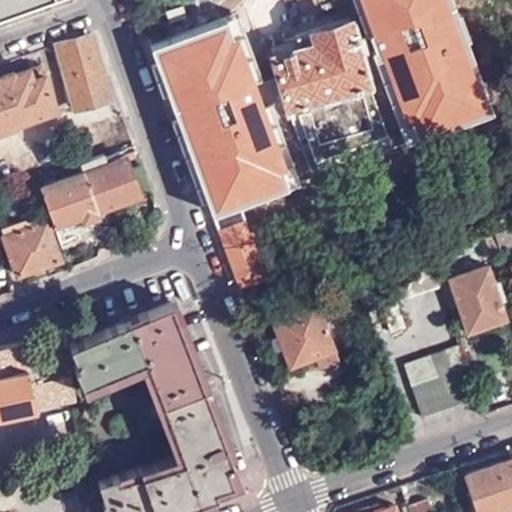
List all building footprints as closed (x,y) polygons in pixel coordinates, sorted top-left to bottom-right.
[(0,0),(0,9),(1,12),(34,0),(0,0)] [(405,95),(441,84),(464,77),(475,74),(470,56),(459,59),(458,56),(431,64),(411,3),(356,20),(353,16),(299,32),(303,45),(276,53),(291,101),(258,111),(279,181),(315,170),(302,126),(358,110),(363,124),(408,109),(405,95)] [(97,33),(61,46),(80,109),(114,98),(97,33)] [(61,109),(45,66),(18,75),(14,72),(0,77),(0,132),(18,127),(18,124),(61,109)] [(464,77),(441,84),(444,99),(467,93),(464,77)] [(208,120),(186,128),(202,173),(223,166),(208,120)] [(94,170),(90,159),(83,162),(100,209),(103,208),(142,194),(129,157),(131,156),(130,152),(107,159),(109,164),(94,170)] [(100,209),(83,162),(75,164),(80,174),(44,187),(64,246),(79,241),(78,235),(69,237),(62,222),(80,216),(82,220),(98,215),(98,210),(100,209)] [(238,204),(216,211),(239,272),(252,266),(238,221),(244,219),(238,204)] [(46,212),(24,219),(26,226),(49,218),(46,212)] [(511,217),(490,225),(495,239),(511,233),(511,217)] [(24,219),(11,223),(14,230),(6,233),(21,279),(41,272),(38,267),(62,258),(49,218),(26,226),(24,219)] [(14,230),(11,223),(3,225),(6,233),(14,230)] [(511,254),(502,258),(509,275),(511,274),(511,254)] [(435,283),(425,256),(387,269),(396,296),(435,283)] [(507,316),(487,258),(447,272),(467,329),(507,316)] [(381,292),(375,275),(357,281),(363,299),(381,292)] [(345,306),(339,291),(325,295),(330,311),(345,306)] [(338,352),(315,296),(272,315),(292,361),(317,351),(321,360),(338,352)] [(402,327),(393,297),(381,301),(391,330),(402,327)] [(175,301),(73,342),(81,362),(78,364),(87,384),(151,362),(187,458),(125,480),(122,475),(102,482),(109,500),(105,501),(108,511),(165,511),(220,493),(219,488),(238,481),(232,465),(236,462),(175,301)] [(29,366),(24,340),(0,345),(0,414),(36,405),(81,398),(71,344),(55,348),(58,360),(29,366)] [(478,396),(458,343),(407,361),(424,413),(478,396)] [(483,511),(511,503),(511,456),(467,472),(473,491),(469,493),(476,511),(483,511)] [(435,511),(430,497),(410,502),(413,511),(435,511)] [(400,511),(398,503),(385,508),(383,501),(358,509),(358,511),(400,511)]
